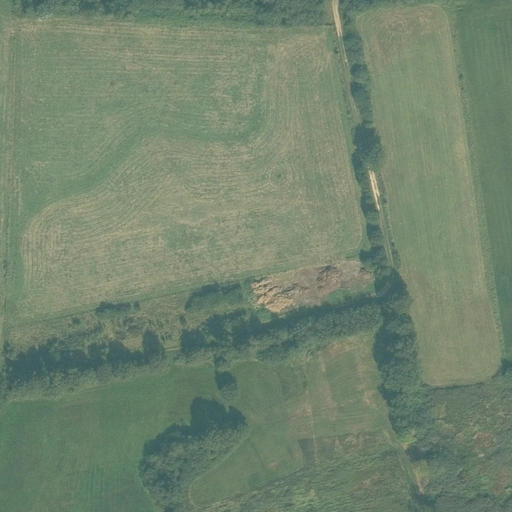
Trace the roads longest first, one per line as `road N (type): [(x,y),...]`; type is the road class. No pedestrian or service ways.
road 1 (track): [(391,288),(332,0)]
road 2 (track): [(418,504),(384,399),(391,288)]
